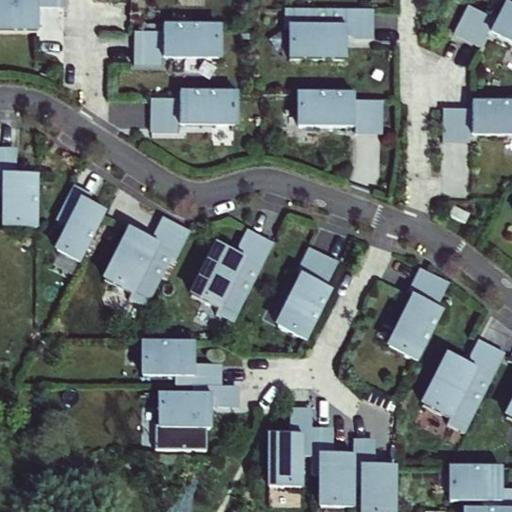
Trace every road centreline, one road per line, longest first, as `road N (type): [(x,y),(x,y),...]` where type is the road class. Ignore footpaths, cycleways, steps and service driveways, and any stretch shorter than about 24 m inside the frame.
road 1 (residential): [(0,99),(42,104),(185,193),(272,181),(402,225),(461,254),(511,296)]
road 2 (track): [(218,511),(281,370)]
